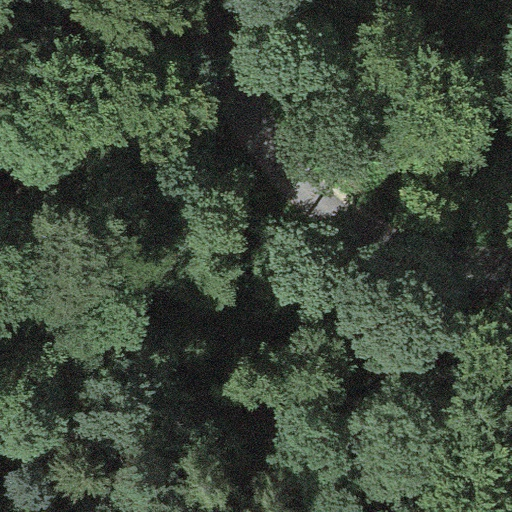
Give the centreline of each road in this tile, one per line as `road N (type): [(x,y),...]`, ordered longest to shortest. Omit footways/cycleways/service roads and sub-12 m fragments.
road 1 (track): [(203,0),(254,127),(353,230),(415,258),(511,272)]
road 2 (track): [(0,306),(63,213),(221,52)]
